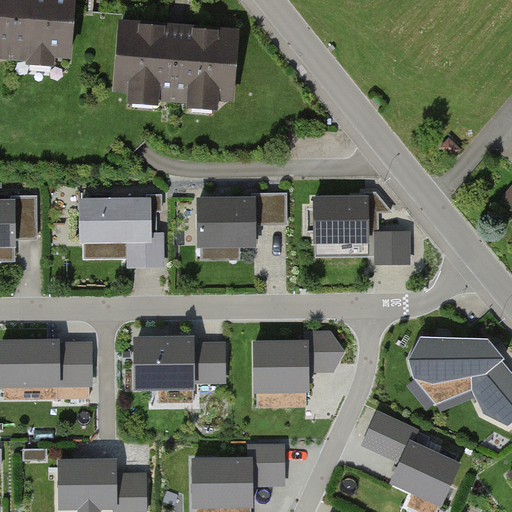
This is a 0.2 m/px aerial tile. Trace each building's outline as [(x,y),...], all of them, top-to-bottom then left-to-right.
[(73,0),(0,0),(0,51),(70,56),(73,0)] [(238,32),(120,23),(115,89),(233,98),(238,32)] [(287,225),(287,194),(257,194),(257,226),(287,225)] [(148,201),(82,202),(82,242),(86,242),(86,259),(131,258),(131,267),(163,266),(162,235),(150,235),(150,211),(163,211),(162,196),(148,196),(148,201)] [(368,196),(313,196),(313,243),(369,243),(368,196)] [(37,239),(37,197),(14,197),(15,239),(37,239)] [(256,197),(196,198),(196,247),(256,247),(256,197)] [(14,203),(0,202),(0,245),(15,245),(15,239),(14,203)] [(411,265),(411,232),(374,232),(374,265),(411,265)] [(308,344),(256,345),(257,391),(309,391),(308,365),(339,365),(345,353),(332,335),(308,336),(308,344)] [(489,340),(422,337),(409,360),(414,378),(434,385),(472,377),(473,391),(484,414),(509,427),(511,424),(511,382),(498,365),(505,358),(489,340)] [(193,341),(138,342),(139,386),(193,386),(193,379),(225,379),(225,348),(194,348),(193,341)] [(58,343),(2,344),(3,386),(59,385),(58,354),(58,343)] [(92,354),(58,354),(59,385),(59,400),(90,399),(90,385),(92,385),(92,354)] [(409,428),(379,414),(366,441),(396,455),(409,428)] [(460,466),(411,443),(394,482),(442,504),(460,466)] [(250,460),(195,461),(195,506),(239,506),(238,511),(252,511),(252,479),(285,478),(284,447),(250,448),(250,460)] [(47,450),(24,451),(25,461),(48,460),(47,450)] [(115,511),(147,511),(147,481),(116,482),(115,462),(61,462),(61,508),(115,507),(115,511)]
